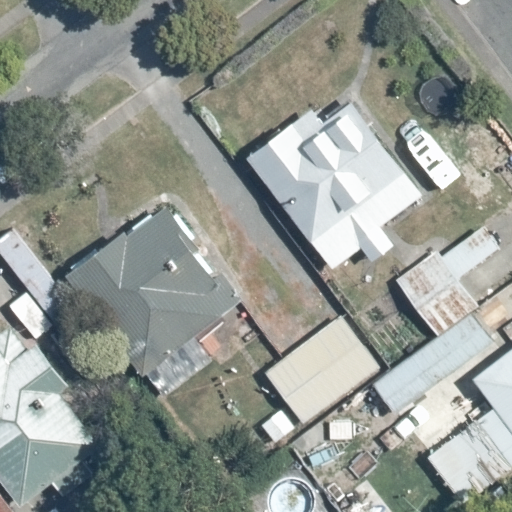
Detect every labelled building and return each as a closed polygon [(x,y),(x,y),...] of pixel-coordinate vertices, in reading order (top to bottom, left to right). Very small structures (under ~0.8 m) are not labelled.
[(419,191),(332,82),(241,155),(329,266),(359,242),(373,259),(390,245),(375,226),(419,191)] [(229,303),(154,203),(64,271),(159,396),(210,358),(191,332),(229,303)] [(498,247),(478,220),(394,282),(434,336),(350,397),(373,427),(498,335),(456,278),(498,247)] [(72,298),(12,225),(0,234),(0,256),(50,317),(72,298)] [(378,363),(340,314),(263,373),(301,422),(378,363)] [(0,481),(16,502),(48,478),(66,502),(114,466),(57,389),(66,382),(28,330),(17,339),(6,324),(0,329),(0,481)] [(489,405),(425,455),(464,505),(511,467),(511,346),(470,380),(489,405)] [(395,511),(396,511),(371,476),(335,502),(341,511),(395,511)]
